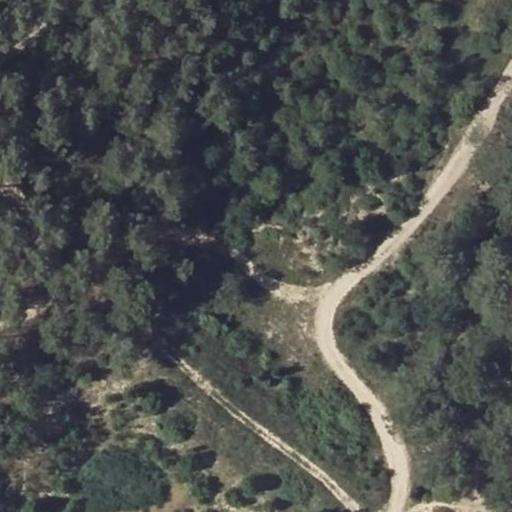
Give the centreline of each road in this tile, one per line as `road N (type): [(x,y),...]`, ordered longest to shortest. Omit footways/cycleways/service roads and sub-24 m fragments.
road 1 (track): [(0,324),(108,257),(180,232),(281,282),(336,282),(421,211),(511,85)]
road 2 (track): [(395,511),(406,482),(394,443),(323,343),(336,282)]
